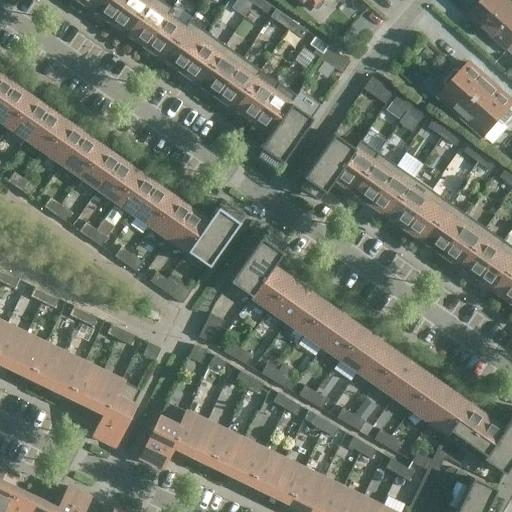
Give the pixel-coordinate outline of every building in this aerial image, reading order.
[(78,0),(91,9),(97,0),(78,0)] [(109,21),(123,0),(97,0),(91,9),(109,21)] [(127,33),(149,0),(123,0),(109,21),(127,33)] [(145,46),(171,8),(159,0),(149,0),(127,33),(145,46)] [(272,6),(263,0),(256,0),(254,4),(267,13),(272,6)] [(300,0),(311,9),(313,7),(316,9),(319,9),(324,3),(324,0),(300,0)] [(511,4),(507,0),(482,0),(469,15),(511,52),(511,4)] [(163,59),(189,21),(188,20),(183,28),(166,16),(172,8),(171,8),(145,46),(163,59)] [(294,21),(280,12),(275,19),(289,29),(294,21)] [(180,71),(207,33),(189,21),(163,59),(180,71)] [(308,31),(294,21),(289,29),(303,38),(308,31)] [(198,83),(225,45),(207,33),(180,71),(198,83)] [(330,46),(316,36),(310,44),(325,54),(330,46)] [(216,96),(242,58),(225,45),(198,83),(216,96)] [(351,61),(330,46),(325,54),(327,56),(324,60),(343,73),(351,61)] [(233,108),(260,70),(242,58),(216,96),(233,108)] [(447,86),(439,95),(454,109),(452,111),(465,122),(467,120),(484,135),(499,119),(505,124),(511,116),(511,107),(510,106),(511,103),(511,101),(469,62),(461,71),(458,69),(455,69),(444,80),(445,83),(447,86)] [(251,121),(278,83),(260,70),(233,108),(251,121)] [(0,99),(11,84),(0,76),(0,99)] [(395,91),(373,76),(364,88),(386,103),(395,91)] [(290,103),(296,95),(278,83),(251,121),(269,133),(275,125),(278,121),(290,103)] [(0,120),(8,126),(29,96),(11,84),(0,99),(0,120)] [(412,104),(398,94),(393,102),(407,111),(412,104)] [(26,138),(47,109),(29,96),(8,126),(26,138)] [(275,170),(311,118),(290,103),(278,121),(275,125),(269,133),(253,155),(275,170)] [(426,113),(412,104),(407,111),(421,121),(426,113)] [(43,151),(64,121),(47,109),(26,138),(43,151)] [(448,129),(434,119),(429,126),(442,136),(448,129)] [(61,163),(82,133),(64,121),(43,151),(61,163)] [(461,138),(448,129),(442,136),(456,146),(461,138)] [(79,176),(100,146),(82,133),(61,163),(79,176)] [(342,165),(354,148),(333,133),(296,185),(317,200),(333,178),(342,165)] [(351,191),(378,153),(359,140),(354,148),(342,165),(333,178),(351,191)] [(483,153),(469,144),(464,151),(478,161),(483,153)] [(97,189),(118,159),(100,146),(79,176),(97,189)] [(369,203),(396,165),(378,153),(351,191),(369,203)] [(491,170),(497,163),(483,153),(478,161),(491,170)] [(115,201),(136,171),(118,159),(97,189),(115,201)] [(387,216),(413,177),(396,165),(369,203),(387,216)] [(511,173),(505,169),(500,177),(511,184),(511,173)] [(17,188),(24,179),(13,171),(7,181),(17,188)] [(132,213),(153,184),(136,171),(115,201),(132,213)] [(404,228),(431,190),(413,177),(387,216),(404,228)] [(35,186),(24,179),(17,188),(28,196),(35,186)] [(150,226),(171,196),(153,184),(132,213),(150,226)] [(422,240),(449,202),(431,190),(404,228),(422,240)] [(168,238),(189,208),(171,196),(150,226),(168,238)] [(53,213),(59,204),(49,197),(43,206),(53,213)] [(244,214),(222,199),(207,221),(199,234),(186,251),(207,266),(244,214)] [(440,253),(467,215),(449,202),(422,240),(440,253)] [(71,212),(59,204),(53,213),(64,221),(71,212)] [(207,221),(189,208),(168,238),(186,251),(199,234),(207,221)] [(458,266),(485,227),(467,215),(440,253),(458,266)] [(89,238),(95,229),(85,222),(78,231),(89,238)] [(476,278),(503,240),(485,227),(458,266),(476,278)] [(100,246),(106,236),(95,229),(89,238),(100,246)] [(287,244),(265,229),(229,281),(250,295),(262,278),(270,266),(271,266),(287,244)] [(493,290),(511,264),(511,246),(503,240),(476,278),(493,290)] [(124,263),(130,254),(120,246),(114,256),(124,263)] [(135,271),(142,261),(130,254),(124,263),(135,271)] [(511,303),(511,301),(511,264),(493,290),(511,303)] [(267,308),(288,278),(271,266),(270,266),(262,278),(250,295),(267,308)] [(156,270),(149,281),(160,289),(169,276),(168,276),(166,278),(156,270)] [(14,288),(18,279),(7,274),(3,283),(14,288)] [(190,291),(169,276),(160,289),(181,304),(190,291)] [(285,321),(306,291),(288,278),(267,308),(285,321)] [(41,301),(45,292),(34,287),(30,296),(41,301)] [(303,333),(324,303),(306,291),(285,321),(303,333)] [(53,307),(57,298),(45,292),(41,301),(53,307)] [(321,346),(342,316),(324,303),(303,333),(321,346)] [(83,311),(73,306),(68,315),(79,320),(83,311)] [(157,313),(150,310),(147,317),(153,320),(157,313)] [(92,326),(96,317),(83,311),(79,320),(92,326)] [(222,320),(209,313),(197,337),(211,343),(222,320)] [(339,358),(360,328),(342,316),(321,346),(339,358)] [(0,361),(9,366),(25,334),(6,324),(0,336),(0,361)] [(117,338),(121,329),(110,324),(106,333),(117,338)] [(357,371),(378,341),(360,328),(339,358),(357,371)] [(129,344),(134,336),(121,329),(117,338),(129,344)] [(28,375),(44,343),(25,334),(9,366),(28,375)] [(233,357),(240,348),(228,341),(223,351),(233,357)] [(375,383),(396,353),(378,341),(357,371),(375,383)] [(160,348),(148,342),(142,354),(154,360),(160,348)] [(48,385),(63,352),(44,343),(28,375),(48,385)] [(205,351),(193,345),(187,357),(200,363),(205,351)] [(251,354),(240,348),(233,357),(245,364),(251,354)] [(67,394),(82,362),(63,352),(48,385),(67,394)] [(393,396),(414,366),(396,353),(375,383),(393,396)] [(225,362),(214,355),(208,364),(220,371),(225,362)] [(86,403),(101,371),(82,362),(67,394),(86,403)] [(271,379),(277,370),(266,363),(260,373),(271,379)] [(411,408),(432,379),(414,366),(393,396),(411,408)] [(288,376),(277,370),(271,379),(283,386),(288,376)] [(105,412),(121,380),(101,371),(86,403),(104,412),(105,412)] [(247,386),(251,377),(240,371),(235,379),(247,386)] [(257,393),(262,384),(251,377),(247,386),(257,393)] [(429,421),(449,391),(432,379),(411,408),(429,421)] [(113,444),(140,389),(121,380),(105,412),(104,412),(93,433),(92,434),(113,444)] [(309,401),(315,392),(303,385),(298,395),(309,401)] [(446,433),(467,404),(449,391),(429,421),(445,433),(446,433)] [(284,408),(289,399),(277,392),(272,401),(284,408)] [(326,398),(315,392),(309,401),(320,408),(326,398)] [(300,406),(289,399),(284,408),(295,414),(300,406)] [(170,444),(186,412),(166,402),(139,457),(149,461),(161,467),(162,466),(161,466),(166,456),(172,445),(170,444)] [(504,429),(503,428),(467,404),(446,433),(445,433),(444,435),(481,462),(483,459),(495,442),(504,429)] [(347,424),(353,414),(342,408),(336,417),(347,424)] [(190,454),(206,421),(186,412),(170,444),(172,445),(190,454)] [(322,430),(327,421),(315,414),(310,423),(322,430)] [(364,420),(353,414),(347,424),(358,430),(364,420)] [(495,442),(483,459),(503,473),(511,461),(511,414),(503,428),(504,429),(495,442)] [(209,463),(225,431),(206,421),(190,454),(209,463)] [(333,437),(338,428),(327,421),(322,430),(333,437)] [(385,446),(391,436),(379,429),(373,439),(385,446)] [(229,473),(245,440),(225,431),(209,463),(229,473)] [(360,452),(364,443),(353,436),(347,445),(360,452)] [(401,442),(391,436),(385,446),(396,452),(401,442)] [(249,482),(264,450),(245,440),(229,473),(249,482)] [(370,458),(375,450),(364,443),(360,452),(370,458)] [(438,444),(408,506),(417,510),(444,456),(459,464),(462,456),(438,444)] [(268,492),(284,459),(264,450),(249,482),(268,492)] [(428,458),(417,451),(411,461),(422,468),(428,458)] [(397,474),(402,465),(390,458),(385,467),(397,474)] [(288,501),(303,469),(284,459),(268,492),(288,501)] [(407,480),(413,471),(402,465),(397,474),(407,480)] [(445,469),(423,511),(435,511),(456,469),(450,467),(445,469)] [(307,511),(323,478),(303,469),(288,501),(307,511)] [(472,477),(454,511),(495,511),(502,498),(493,494),(495,489),(472,477)] [(310,511),(330,511),(343,488),(323,478),(307,511),(310,511)] [(0,511),(5,511),(17,490),(0,481),(0,511)] [(67,486),(63,496),(56,509),(57,509),(56,511),(80,511),(88,496),(67,486)] [(354,511),(362,497),(343,488),(330,511),(354,511)] [(31,511),(37,500),(17,490),(5,511),(31,511)] [(379,511),(382,507),(362,497),(354,511),(379,511)] [(56,511),(57,509),(56,509),(37,500),(31,511),(56,511)]
